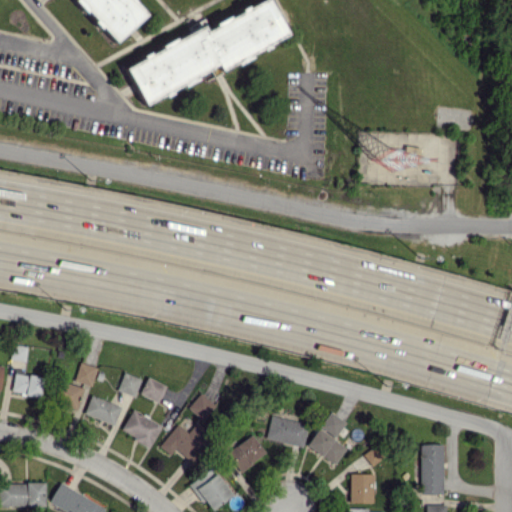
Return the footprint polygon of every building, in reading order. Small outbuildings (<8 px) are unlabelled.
[(76,0),(112,42),(145,14),(132,0),(76,0)] [(140,102),(182,84),(181,83),(210,70),(211,74),(249,57),(247,51),(284,35),(268,0),(261,0),(202,26),(202,27),(122,62),(140,102)] [(416,166),(418,146),(403,145),(401,164),(416,166)] [(9,358),(24,360),(26,346),(12,344),(9,358)] [(73,380),(90,385),(96,366),(78,361),(73,380)] [(115,389),(133,396),(140,378),(122,371),(115,389)] [(39,396),(42,376),(13,372),(10,392),(39,396)] [(157,402),(165,385),(146,376),(138,393),(157,402)] [(81,387),(62,382),(56,404),(76,409),(81,387)] [(186,407),(201,420),(214,405),(199,392),(186,407)] [(83,415),(114,423),(119,404),(88,396),(83,415)] [(119,430),(147,446),(160,425),(131,408),(119,430)] [(318,428),(334,438),(344,420),(328,411),(318,428)] [(300,447),(307,425),(270,414),(263,437),(300,447)] [(158,445),(169,454),(173,448),(192,463),(212,437),(194,423),(187,432),(175,423),(158,445)] [(305,444),(333,463),(345,447),(317,428),(305,444)] [(264,452),(249,433),(225,452),(239,471),(264,452)] [(419,443),(417,494),(441,494),(441,444),(419,443)] [(369,465),(380,459),(373,447),(362,453),(369,465)] [(189,481),(206,510),(229,496),(212,467),(189,481)] [(371,502),(371,473),(348,473),(348,502),(371,502)] [(44,483),(0,482),(0,495),(0,504),(43,506),(44,483)] [(65,511),(101,511),(104,508),(58,482),(47,502),(65,511)]
